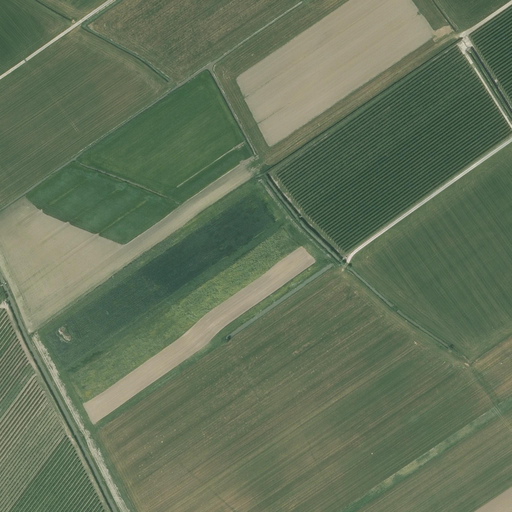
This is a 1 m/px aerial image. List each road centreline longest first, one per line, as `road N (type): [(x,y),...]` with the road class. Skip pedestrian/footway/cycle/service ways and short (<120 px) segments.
road 1 (track): [(260,168),(511,0)]
road 2 (track): [(107,511),(4,300)]
road 3 (track): [(346,261),(511,140)]
road 4 (track): [(0,77),(112,0)]
